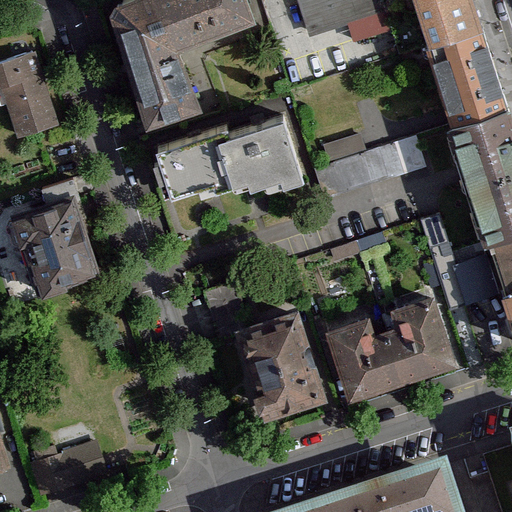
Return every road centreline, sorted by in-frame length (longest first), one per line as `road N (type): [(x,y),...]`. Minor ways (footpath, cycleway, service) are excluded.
road 1 (residential): [(60,0),(216,482)]
road 2 (residential): [(216,482),(511,386)]
